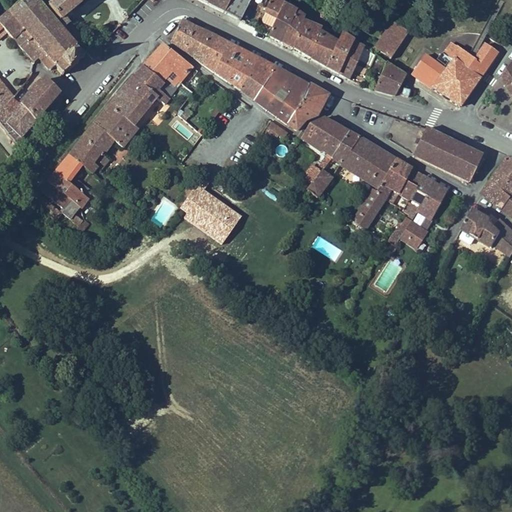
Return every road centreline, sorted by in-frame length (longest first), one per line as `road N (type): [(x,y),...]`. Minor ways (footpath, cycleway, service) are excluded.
road 1 (residential): [(343,89),(345,121),(472,198),(500,145)]
road 2 (tertiary): [(0,200),(148,28)]
road 3 (tertiary): [(148,28),(170,9),(188,9),(343,89)]
road 4 (track): [(410,335),(472,198)]
road 5 (residential): [(148,28),(256,107)]
road 6 (tertiary): [(343,89),(459,124)]
